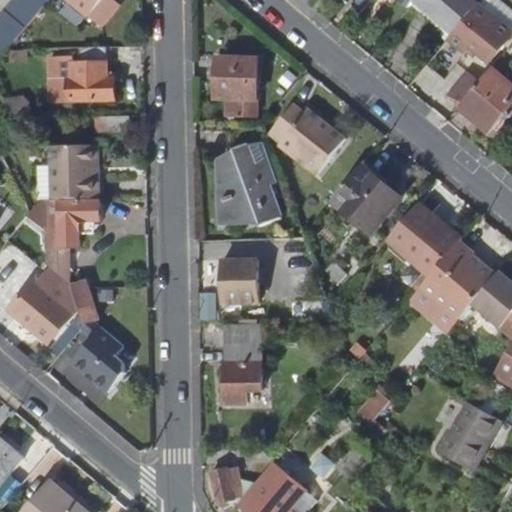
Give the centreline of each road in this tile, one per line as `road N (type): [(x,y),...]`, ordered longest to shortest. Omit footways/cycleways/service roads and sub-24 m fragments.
road 1 (residential): [(180,511),(168,0)]
road 2 (residential): [(511,205),(266,0)]
road 3 (residential): [(177,511),(0,363)]
